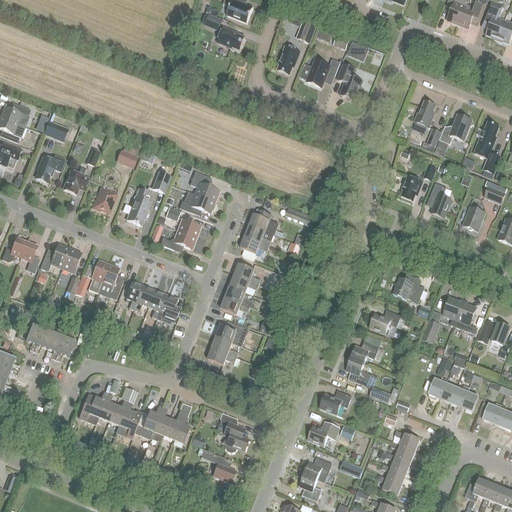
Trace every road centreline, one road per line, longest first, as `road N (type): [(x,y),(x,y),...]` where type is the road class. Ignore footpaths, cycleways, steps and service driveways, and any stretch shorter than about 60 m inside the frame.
road 1 (residential): [(257,511),(371,230)]
road 2 (residential): [(74,395),(92,366),(170,384),(207,282)]
road 3 (residential): [(207,282),(0,200)]
road 4 (residential): [(279,0),(253,87),(368,133)]
road 5 (residential): [(511,287),(371,230)]
road 6 (residential): [(391,67),(403,37),(414,32),(511,70)]
road 7 (residential): [(511,114),(391,67)]
